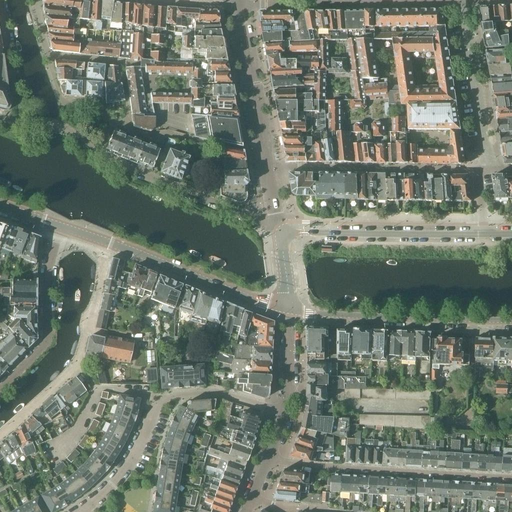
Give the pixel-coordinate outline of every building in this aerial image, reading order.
[(71,9),(72,9),(72,0),(41,0),(43,6),(71,9)] [(81,0),(72,0),(72,9),(71,9),(71,11),(79,12),(81,12),(81,0)] [(79,12),(79,15),(80,16),(80,20),(90,21),(91,1),(83,0),(81,0),(81,12),(79,12)] [(91,1),(90,21),(96,22),(95,31),(100,31),(100,26),(101,2),(91,1)] [(101,2),(100,26),(100,31),(109,31),(110,3),(101,2)] [(110,3),(109,31),(113,31),(121,32),(122,4),(110,3)] [(122,4),(121,32),(131,33),(131,28),(132,5),(122,4)] [(142,6),(132,5),(131,28),(141,28),(142,6)] [(71,9),(43,6),(44,16),(70,18),(70,19),(79,20),(80,20),(80,16),(79,15),(71,15),(71,11),(71,9)] [(152,27),(153,7),(142,6),(141,28),(141,32),(144,32),(151,35),(152,27)] [(510,32),(508,6),(499,7),(501,25),(501,33),(510,32)] [(165,31),(166,24),(167,8),(153,7),(152,27),(151,35),(151,43),(164,44),(165,31)] [(492,25),(490,7),(482,8),(480,10),(482,24),(489,23),(490,26),(492,25)] [(499,7),(490,7),(492,25),(501,25),(499,7)] [(175,27),(176,9),(167,8),(166,24),(171,24),(170,27),(175,27)] [(195,23),(198,23),(199,10),(176,9),(175,27),(175,32),(181,32),(181,31),(182,31),(182,30),(191,31),(195,28),(195,23)] [(219,23),(217,13),(216,13),(214,11),(199,10),(198,23),(219,23)] [(443,13),(443,12),(443,11),(442,11),(442,10),(441,10),(413,10),(413,11),(411,11),(377,11),(374,11),(374,27),(377,27),(390,27),(396,27),(410,27),(414,27),(429,27),(445,26),(443,13)] [(345,32),(345,11),(335,12),(338,33),(345,32)] [(365,11),(345,11),(345,32),(347,32),(348,39),(358,39),(365,39),(365,11)] [(374,27),(374,11),(365,11),(365,39),(373,39),(374,40),(374,27)] [(297,24),(295,12),(262,12),(261,12),(260,13),(260,14),(261,23),(282,23),(285,23),(285,26),(288,26),(295,26),(295,24),(297,24)] [(297,24),(299,32),(300,40),(311,40),(305,12),(295,12),(297,24)] [(318,40),(313,12),(305,12),(311,40),(318,40)] [(330,33),(327,12),(313,12),(318,40),(328,40),(328,42),(331,42),(330,33)] [(335,12),(327,12),(330,33),(338,33),(335,12)] [(79,29),(79,20),(70,19),(70,18),(44,16),(46,26),(79,29)] [(195,23),(195,28),(195,32),(197,32),(197,31),(220,31),(220,28),(219,28),(218,24),(219,23),(198,23),(195,23)] [(282,23),(261,23),(263,32),(284,32),(288,32),(296,32),(299,32),(297,24),(295,24),(295,26),(288,26),(285,26),(285,23),(282,23)] [(501,33),(501,25),(492,25),(490,26),(489,23),(482,24),(484,34),(501,33)] [(79,29),(46,26),(48,33),(83,36),(83,39),(85,39),(86,29),(79,29)] [(401,104),(401,105),(408,105),(457,105),(452,75),(452,71),(449,51),(445,26),(429,27),(429,32),(414,32),(414,27),(410,27),(410,32),(396,33),(396,27),(390,27),(390,33),(378,33),(377,27),(374,27),(374,40),(392,40),(393,40),(394,51),(399,86),(387,86),(389,99),(389,105),(401,104)] [(131,28),(131,33),(131,37),(144,37),(144,32),(141,32),(141,28),(131,28)] [(121,32),(113,31),(112,41),(113,42),(112,57),(119,58),(121,32)] [(511,31),(510,32),(501,33),(484,34),(486,49),(509,48),(511,48),(511,31)] [(121,32),(119,58),(130,59),(130,56),(130,51),(131,44),(131,37),(131,33),(121,32)] [(284,32),(263,32),(265,44),(278,41),(300,40),(299,32),(296,32),(288,32),(284,32)] [(347,32),(345,32),(338,33),(330,33),(331,42),(347,41),(347,39),(348,39),(347,32)] [(83,36),(48,33),(50,42),(82,44),(83,39),(83,36)] [(190,50),(190,44),(190,38),(181,37),(180,49),(190,50)] [(222,39),(194,38),(194,44),(190,44),(190,50),(207,50),(207,49),(224,49),(224,48),(223,48),(223,46),(221,39),(222,39)] [(83,39),(82,44),(82,54),(90,55),(91,40),(85,39),(83,39)] [(358,39),(348,39),(347,39),(347,41),(348,48),(359,48),(358,39)] [(379,79),(373,39),(365,39),(358,39),(359,48),(360,56),(361,63),(362,71),(364,79),(372,79),(374,79),(374,81),(379,81),(379,79)] [(91,40),(90,55),(97,56),(98,40),(91,40)] [(106,41),(98,40),(97,56),(105,57),(106,41)] [(278,41),(265,44),(268,56),(275,55),(275,53),(278,52),(285,52),(306,52),(318,52),(318,48),(318,40),(311,40),(300,40),(278,41)] [(112,41),(106,41),(105,57),(112,57),(113,42),(112,41)] [(82,44),(50,42),(52,51),(53,51),(74,54),(82,54),(82,44)] [(144,44),(131,44),(130,51),(143,52),(144,44)] [(7,81),(5,70),(3,56),(2,49),(0,48),(0,110),(4,112),(6,112),(8,111),(9,110),(10,108),(10,107),(10,105),(6,96),(10,95),(8,91),(7,82),(7,81)] [(360,56),(359,48),(348,48),(349,56),(360,56)] [(190,50),(180,49),(180,59),(182,59),(191,59),(226,60),(224,49),(207,49),(207,50),(190,50)] [(130,56),(130,59),(141,61),(141,60),(143,60),(143,52),(130,51),(130,56)] [(510,51),(487,52),(489,67),(510,65),(510,64),(510,51)] [(164,64),(164,59),(164,53),(150,52),(150,60),(153,60),(153,64),(155,64),(164,64)] [(270,72),(297,71),(309,71),(311,70),(311,57),(306,57),(297,56),(297,59),(290,59),(290,54),(281,54),(281,52),(285,52),(278,52),(275,53),(275,55),(268,56),(270,72)] [(331,70),(329,70),(329,71),(329,74),(331,74),(348,74),(347,58),(332,58),(332,69),(331,70)] [(164,64),(164,74),(173,74),(173,59),(164,59),(164,64)] [(180,59),(173,59),(173,74),(182,75),(182,59),(180,59)] [(191,68),(191,59),(182,59),(182,75),(191,75),(191,68)] [(228,72),(226,62),(226,60),(191,59),(191,68),(202,69),(201,72),(201,77),(214,78),(214,72),(228,72)] [(155,74),(155,64),(153,64),(153,60),(150,60),(143,60),(141,60),(141,61),(141,62),(141,68),(140,68),(145,69),(146,74),(155,74)] [(84,70),(84,63),(76,62),(55,61),(54,61),(56,69),(75,70),(84,70)] [(329,70),(329,62),(318,62),(318,70),(326,70),(326,71),(329,71),(329,70)] [(103,81),(104,65),(87,63),(85,79),(103,81)] [(362,71),(361,63),(350,63),(351,70),(350,70),(351,71),(362,71)] [(164,74),(164,64),(155,64),(155,74),(164,74)] [(510,65),(489,67),(491,76),(511,74),(511,64),(510,64),(510,65)] [(104,65),(103,81),(102,83),(104,83),(120,85),(118,71),(117,67),(104,65)] [(141,74),(140,68),(126,68),(126,71),(127,76),(141,74)] [(202,85),(202,84),(201,84),(201,77),(201,72),(202,69),(191,68),(191,75),(191,81),(189,81),(189,85),(189,87),(191,87),(190,94),(190,100),(201,100),(201,97),(201,86),(202,86),(202,85)] [(326,70),(318,70),(314,70),(315,75),(314,79),(326,79),(326,71),(326,70)] [(362,71),(351,71),(351,73),(352,80),(364,79),(362,71)] [(214,78),(201,77),(201,84),(202,84),(230,83),(228,72),(214,72),(214,78)] [(141,74),(127,76),(128,84),(142,82),(141,74)] [(511,74),(491,76),(492,84),(511,82),(511,74)] [(314,84),(314,79),(315,75),(309,75),(303,76),(304,85),(314,84)] [(303,76),(271,78),(273,88),(304,86),(304,85),(303,76)] [(389,99),(387,86),(387,78),(379,79),(380,79),(380,97),(385,96),(385,99),(389,99)] [(373,100),(372,79),(364,79),(364,86),(365,93),(366,98),(370,98),(370,100),(373,100)] [(81,82),(65,81),(65,86),(60,86),(59,86),(62,95),(63,94),(65,94),(64,96),(81,97),(81,82)] [(104,83),(102,83),(92,82),(85,82),(85,97),(102,98),(102,90),(105,90),(104,83)] [(143,90),(142,82),(128,84),(129,92),(143,90)] [(511,82),(492,84),(494,95),(511,94),(511,82)] [(122,92),(120,85),(104,83),(105,90),(105,95),(122,92)] [(212,86),(202,86),(201,86),(201,97),(203,97),(204,97),(217,98),(233,97),(231,86),(212,86)] [(365,93),(364,86),(353,86),(354,94),(365,93)] [(325,103),(325,101),(312,101),(312,94),(312,88),(305,89),(306,93),(305,93),(305,101),(276,101),(278,113),(325,111),(323,111),(324,103),(325,103)] [(305,101),(305,93),(297,94),(296,89),(274,91),(276,101),(305,101)] [(143,90),(129,92),(130,100),(144,98),(143,90)] [(122,92),(105,95),(106,104),(108,104),(108,108),(114,107),(113,103),(122,102),(123,101),(122,92)] [(158,93),(150,93),(152,103),(158,103),(158,93)] [(166,93),(158,93),(158,103),(166,103),(166,93)] [(166,93),(166,103),(174,103),(174,93),(166,93)] [(182,94),(174,93),(174,103),(182,103),(182,94)] [(182,94),(182,103),(190,103),(190,100),(190,94),(188,94),(182,94)] [(511,103),(511,94),(494,95),(495,105),(511,103)] [(235,106),(233,97),(217,98),(204,97),(203,97),(201,97),(201,100),(190,100),(190,103),(191,103),(191,107),(199,107),(204,108),(204,106),(210,106),(235,106)] [(145,105),(144,98),(130,100),(130,101),(131,108),(145,106),(145,105)] [(344,104),(344,101),(344,100),(334,100),(325,101),(325,103),(328,103),(328,109),(341,108),(341,103),(344,104)] [(355,101),(355,100),(350,101),(350,107),(352,109),(364,109),(366,107),(366,100),(355,101)] [(147,104),(145,105),(145,106),(131,108),(132,116),(136,115),(148,114),(154,114),(152,103),(147,103),(147,104)] [(511,111),(511,103),(495,105),(497,113),(511,111)] [(460,129),(457,105),(408,105),(408,117),(408,124),(408,130),(450,130),(460,130),(461,130),(461,129),(460,129)] [(237,119),(235,106),(210,106),(204,106),(204,108),(199,107),(200,109),(200,115),(237,119)] [(342,113),(341,108),(328,109),(328,114),(325,114),(325,116),(344,116),(344,113),(342,113)] [(313,128),(312,133),(322,133),(325,133),(325,131),(326,131),(325,119),(325,116),(325,114),(325,111),(278,113),(280,123),(306,122),(305,121),(310,121),(311,128),(313,128)] [(511,111),(497,113),(498,121),(511,119),(511,111)] [(148,114),(136,115),(138,128),(149,130),(150,129),(148,114)] [(154,114),(148,114),(150,129),(149,130),(155,129),(157,128),(157,127),(154,114)] [(237,119),(200,115),(190,115),(194,137),(195,138),(242,147),(237,119)] [(344,119),(344,116),(325,116),(325,119),(326,119),(326,123),(329,124),(342,124),(342,119),(344,119)] [(511,119),(498,121),(500,133),(511,132),(511,119)] [(306,122),(280,123),(281,130),(298,131),(298,132),(303,132),(312,133),(313,128),(311,128),(310,121),(305,121),(306,122)] [(351,132),(358,132),(368,133),(368,126),(364,126),(364,125),(362,123),(356,123),(354,125),(354,126),(350,126),(351,132)] [(342,129),(342,124),(329,124),(329,129),(328,129),(328,131),(326,131),(325,131),(325,133),(332,133),(345,132),(345,129),(342,129)] [(408,124),(393,124),(393,132),(396,132),(406,132),(406,133),(409,133),(408,130),(408,124)] [(448,150),(417,149),(419,164),(463,165),(466,165),(465,162),(464,156),(463,149),(460,130),(450,130),(450,147),(448,148),(448,149),(448,150)] [(113,155),(122,133),(118,131),(117,134),(113,132),(106,149),(107,150),(106,152),(113,155)] [(349,137),(349,132),(345,132),(332,133),(336,162),(355,163),(350,136),(349,137)] [(358,132),(351,132),(349,132),(349,137),(350,136),(355,163),(364,163),(359,135),(358,135),(358,132)] [(376,163),(374,144),(373,144),(371,144),(369,132),(368,133),(358,132),(358,135),(359,135),(364,163),(375,163),(376,163)] [(386,132),(386,139),(386,163),(398,164),(396,132),(393,132),(386,132)] [(408,156),(407,144),(406,133),(406,132),(396,132),(398,164),(408,164),(408,156)] [(511,132),(500,133),(502,145),(511,144),(511,132)] [(125,134),(122,133),(113,155),(121,158),(129,138),(124,136),(125,134)] [(321,144),(322,133),(312,133),(312,137),(312,147),(314,147),(315,154),(317,162),(326,162),(324,143),(321,144)] [(336,162),(332,133),(325,133),(322,133),(321,144),(324,143),(326,162),(336,162)] [(129,138),(121,158),(129,161),(137,139),(133,137),(133,140),(129,138)] [(312,147),(312,137),(306,137),(306,139),(303,139),(303,137),(299,137),(282,137),(284,145),(305,146),(310,146),(310,147),(312,147)] [(140,140),(137,139),(129,161),(137,164),(144,144),(140,142),(140,140)] [(386,163),(386,139),(383,139),(383,140),(375,140),(373,140),(374,144),(376,163),(386,163)] [(144,144),(137,164),(144,167),(153,145),(149,143),(148,146),(144,144)] [(162,155),(166,156),(160,172),(180,180),(182,174),(187,175),(190,166),(186,164),(188,158),(169,150),(171,144),(166,143),(162,155)] [(417,145),(407,144),(408,156),(408,164),(419,164),(417,149),(417,145)] [(511,144),(502,145),(504,157),(511,156),(511,144)] [(156,146),(153,145),(144,167),(152,170),(159,150),(155,148),(156,146)] [(305,146),(284,145),(286,154),(305,154),(315,154),(314,147),(312,147),(310,147),(310,146),(305,146)] [(244,161),(243,151),(240,151),(216,146),(214,147),(213,156),(212,157),(244,161)] [(307,162),(305,154),(286,154),(287,160),(289,162),(307,162)] [(317,162),(315,154),(305,154),(307,162),(317,162)] [(212,157),(209,168),(222,169),(222,173),(246,172),(244,161),(212,157)] [(245,186),(248,183),(247,182),(246,172),(222,173),(222,169),(209,168),(206,176),(218,181),(213,192),(220,195),(220,196),(238,203),(239,203),(240,203),(242,203),(243,203),(244,202),(245,202),(245,201),(246,200),(246,199),(247,198),(247,197),(247,196),(245,186)] [(320,183),(320,174),(306,174),(306,173),(288,173),(289,175),(290,174),(293,191),(292,191),(293,192),(294,194),(295,195),(297,196),(298,196),(317,196),(317,195),(317,183),(320,183)] [(333,174),(320,174),(320,183),(317,183),(317,195),(333,196),(333,174)] [(345,174),(333,174),(333,196),(345,196),(345,174)] [(358,196),(358,174),(345,174),(345,196),(358,196)] [(368,200),(367,174),(358,174),(358,196),(358,200),(368,200)] [(376,174),(367,174),(368,200),(378,200),(376,174)] [(386,175),(376,174),(378,200),(387,200),(386,175)] [(397,200),(395,175),(386,175),(387,200),(397,200)] [(405,175),(395,175),(397,200),(407,201),(405,175)] [(414,175),(405,175),(407,201),(416,201),(414,175)] [(426,201),(424,175),(414,175),(416,201),(426,201)] [(435,202),(433,176),(424,175),(426,201),(427,201),(430,202),(433,202),(435,202)] [(444,202),(442,176),(433,176),(435,202),(435,201),(444,202)] [(452,192),(450,176),(442,176),(444,202),(452,202),(452,192)] [(461,187),(469,187),(468,176),(450,176),(452,192),(462,191),(461,187)] [(508,185),(507,176),(493,176),(496,199),(501,199),(503,202),(507,202),(509,199),(510,199),(509,190),(507,190),(506,185),(508,185)] [(471,202),(469,187),(461,187),(462,191),(463,202),(471,202)] [(462,191),(452,192),(452,202),(463,202),(462,191)] [(8,226),(0,245),(0,248),(10,253),(19,229),(16,228),(16,229),(8,226)] [(19,229),(10,253),(22,257),(30,234),(21,231),(22,231),(19,229)] [(30,234),(22,257),(21,259),(36,264),(36,262),(39,238),(30,234)] [(109,264),(107,277),(108,278),(108,277),(112,278),(111,280),(114,281),(115,276),(120,277),(126,279),(131,280),(132,275),(122,272),(124,262),(120,260),(112,258),(109,264)] [(126,279),(125,284),(126,284),(126,286),(128,287),(127,290),(134,292),(133,294),(138,296),(142,282),(144,283),(148,271),(135,266),(134,269),(132,275),(131,280),(126,279)] [(157,275),(148,271),(144,283),(142,282),(138,296),(142,297),(143,291),(150,293),(157,275)] [(125,284),(126,279),(120,277),(115,276),(114,281),(111,280),(112,278),(108,277),(108,278),(107,277),(103,294),(116,296),(118,288),(125,289),(126,286),(126,284),(125,284)] [(180,311),(180,307),(185,286),(159,276),(152,293),(150,298),(163,304),(161,308),(162,310),(169,313),(171,312),(173,308),(180,311)] [(7,306),(36,306),(36,282),(11,282),(11,288),(0,288),(0,298),(2,299),(2,297),(4,297),(3,306),(7,306)] [(197,292),(185,286),(180,307),(180,311),(191,315),(193,310),(197,292)] [(193,310),(191,315),(190,322),(199,324),(198,328),(200,328),(199,331),(203,332),(204,326),(212,298),(197,292),(193,310)] [(111,312),(112,306),(113,302),(115,302),(116,296),(103,294),(95,329),(104,330),(108,312),(111,312)] [(212,298),(204,326),(217,330),(224,303),(212,298)] [(238,332),(243,311),(242,311),(242,310),(226,304),(220,331),(224,331),(223,335),(230,337),(232,328),(237,329),(236,332),(238,332)] [(36,319),(36,306),(7,306),(7,315),(13,318),(13,319),(15,319),(20,319),(20,316),(26,316),(26,319),(36,319)] [(243,311),(238,332),(237,336),(245,338),(249,324),(247,324),(250,314),(243,311)] [(249,324),(245,338),(245,346),(272,348),(274,322),(250,314),(247,324),(249,324)] [(15,319),(7,327),(8,328),(13,333),(28,348),(37,339),(36,337),(36,336),(20,320),(20,319),(15,319)] [(36,319),(26,319),(20,319),(20,320),(36,336),(36,319)] [(0,326),(5,331),(8,328),(7,327),(5,325),(0,320),(0,326)] [(306,328),(306,329),(307,330),(307,337),(307,354),(307,363),(338,364),(338,360),(338,355),(329,355),(329,329),(309,328),(308,327),(307,328),(306,328)] [(349,331),(338,330),(338,355),(338,360),(352,361),(352,356),(351,356),(352,333),(349,333),(349,331)] [(352,333),(351,356),(352,356),(352,355),(362,355),(362,360),(371,360),(372,331),(368,331),(367,332),(363,332),(361,330),(355,330),(353,332),(352,332),(352,333)] [(371,360),(371,362),(381,362),(381,363),(388,363),(388,361),(389,332),(389,331),(388,331),(383,331),(382,331),(382,332),(372,331),(371,360)] [(389,332),(388,361),(402,361),(403,332),(398,331),(398,332),(389,332)] [(403,332),(402,361),(416,362),(416,358),(417,333),(408,333),(408,332),(403,332)] [(28,348),(13,333),(3,343),(18,358),(28,348)] [(417,333),(416,358),(422,358),(421,362),(430,362),(431,333),(417,333)] [(104,338),(91,336),(89,337),(84,359),(100,362),(101,358),(123,363),(129,364),(134,342),(120,339),(105,336),(104,338)] [(237,336),(236,346),(245,346),(245,338),(237,336)] [(493,366),(493,339),(491,337),(487,336),(486,338),(481,338),(476,338),(475,367),(475,378),(479,378),(480,368),(493,369),(493,366)] [(433,355),(432,369),(432,380),(432,390),(438,390),(438,381),(437,381),(438,369),(440,369),(440,365),(469,367),(469,356),(464,356),(464,353),(461,353),(462,341),(447,341),(447,340),(445,338),(441,337),(439,339),(439,340),(438,340),(438,341),(433,341),(432,355),(433,355)] [(498,339),(493,339),(493,366),(498,366),(498,367),(506,367),(506,366),(507,339),(506,339),(505,337),(500,337),(498,339)] [(0,339),(0,358),(9,367),(18,358),(3,343),(0,339)] [(234,357),(233,359),(271,362),(272,351),(272,348),(245,346),(236,346),(234,354),(234,355),(234,357)] [(0,375),(9,367),(0,358),(0,375)] [(233,359),(232,364),(233,364),(231,373),(270,375),(271,362),(233,359)] [(338,364),(307,363),(307,375),(338,376),(338,372),(338,364)] [(203,365),(192,366),(194,387),(205,386),(205,385),(208,385),(209,370),(204,370),(203,365)] [(194,387),(192,366),(181,367),(183,389),(194,388),(194,387)] [(97,374),(95,369),(95,367),(87,369),(89,377),(97,374)] [(101,367),(95,369),(97,374),(99,384),(105,384),(101,367)] [(172,388),(171,367),(160,368),(161,389),(172,388)] [(183,389),(181,367),(171,367),(172,388),(172,389),(183,389)] [(155,370),(147,370),(148,383),(156,382),(155,370)] [(270,375),(231,373),(228,373),(228,378),(232,378),(232,384),(230,384),(230,389),(243,392),(265,399),(268,397),(270,376),(270,375)] [(338,376),(307,375),(307,384),(316,384),(316,388),(326,388),(327,388),(327,389),(344,389),(361,389),(365,390),(367,390),(366,377),(356,377),(350,377),(344,376),(338,376)] [(58,394),(53,398),(63,418),(65,416),(65,413),(62,409),(86,391),(76,378),(56,392),(58,394)] [(511,392),(511,385),(509,385),(509,384),(505,384),(496,383),(496,394),(508,394),(509,392),(511,392)] [(308,397),(307,398),(318,398),(318,400),(326,401),(326,388),(316,388),(316,384),(307,384),(308,397)] [(361,399),(361,389),(344,389),(345,398),(361,399)] [(137,411),(140,399),(119,395),(117,405),(137,411)] [(52,396),(31,416),(41,427),(45,426),(63,418),(53,398),(52,396)] [(306,406),(305,412),(313,414),(313,417),(332,418),(333,401),(330,401),(330,405),(327,405),(327,401),(326,401),(318,400),(318,398),(307,398),(306,406)] [(215,400),(188,402),(187,402),(187,403),(187,404),(187,405),(185,409),(198,417),(206,421),(205,412),(214,411),(215,400)] [(218,405),(218,406),(220,406),(231,409),(233,403),(219,400),(218,405)] [(105,405),(99,403),(97,409),(103,411),(105,405)] [(117,405),(114,415),(134,422),(133,423),(134,423),(138,411),(137,411),(117,405)] [(180,406),(175,416),(175,417),(194,426),(198,417),(185,409),(180,406)] [(220,406),(217,425),(218,426),(228,429),(230,416),(231,409),(220,406)] [(101,417),(103,411),(97,409),(95,415),(101,417)] [(240,419),(230,416),(228,429),(255,438),(261,418),(242,412),(240,419)] [(349,418),(332,418),(313,417),(313,414),(305,412),(302,428),(327,434),(347,438),(349,424),(349,418)] [(129,433),(133,423),(134,422),(114,415),(110,424),(129,433)] [(24,422),(32,436),(33,438),(39,435),(44,430),(41,427),(31,416),(24,422)] [(175,417),(175,416),(174,416),(169,427),(170,428),(170,427),(190,435),(193,427),(194,426),(175,417)] [(93,420),(90,425),(96,428),(99,423),(93,420)] [(32,436),(24,422),(14,432),(24,454),(25,457),(36,453),(29,438),(32,436)] [(59,428),(61,433),(67,429),(65,424),(59,428)] [(124,443),(129,433),(110,424),(106,433),(124,443)] [(96,428),(90,425),(87,431),(93,434),(96,428)] [(228,429),(218,426),(215,437),(232,443),(251,450),(255,438),(228,429)] [(170,427),(170,428),(166,438),(186,444),(189,436),(190,435),(170,427)] [(302,428),(299,436),(320,444),(321,440),(325,442),(326,436),(327,434),(302,428)] [(356,431),(356,439),(355,464),(364,464),(365,446),(360,446),(361,432),(356,431)] [(432,431),(431,441),(430,468),(438,469),(439,446),(436,446),(436,433),(439,434),(439,431),(432,431)] [(24,454),(14,432),(4,439),(13,452),(16,459),(24,454)] [(106,433),(101,442),(119,453),(124,443),(106,433)] [(411,450),(407,450),(406,467),(414,467),(415,441),(416,433),(412,433),(411,450)] [(90,439),(85,435),(81,441),(86,444),(90,439)] [(320,444),(299,436),(296,444),(317,452),(319,453),(334,451),(334,445),(324,445),(325,442),(321,440),(320,444)] [(326,436),(325,442),(324,445),(334,445),(334,437),(326,436)] [(186,446),(186,444),(166,438),(163,449),(184,454),(186,446)] [(4,439),(0,442),(0,454),(3,459),(7,466),(16,459),(13,452),(4,439)] [(356,439),(348,439),(347,439),(345,463),(355,464),(356,439)] [(365,446),(364,464),(373,465),(374,440),(365,439),(365,446)] [(209,442),(202,440),(200,446),(206,448),(209,442)] [(374,440),(373,465),(382,465),(383,442),(379,442),(379,440),(374,440)] [(451,452),(447,452),(446,469),(454,470),(456,441),(452,440),(451,452)] [(83,449),(86,444),(81,441),(78,446),(83,449)] [(385,442),(383,442),(382,465),(389,466),(390,445),(391,441),(385,441),(385,442)] [(422,468),(423,451),(423,446),(423,445),(419,445),(419,441),(415,441),(414,467),(422,468)] [(423,446),(423,451),(422,468),(430,468),(431,441),(428,441),(427,446),(423,446)] [(439,446),(438,469),(446,469),(447,452),(443,452),(444,441),(440,441),(439,446)] [(460,441),(456,441),(454,470),(462,470),(463,453),(460,453),(460,441)] [(119,453),(101,442),(95,451),(112,463),(112,462),(119,453)] [(399,450),(398,466),(406,467),(407,450),(407,442),(402,442),(402,450),(399,450)] [(464,442),(463,453),(462,470),(470,470),(471,455),(467,454),(468,446),(466,446),(466,442),(464,442)] [(219,446),(217,451),(228,455),(246,462),(251,450),(232,443),(231,447),(227,446),(226,448),(219,446)] [(317,452),(296,444),(290,457),(311,462),(314,461),(319,453),(317,452)] [(475,455),(471,455),(470,470),(478,471),(480,444),(475,444),(475,455)] [(480,444),(478,471),(486,471),(487,455),(484,455),(484,445),(480,444)] [(399,446),(390,445),(389,466),(398,466),(399,450),(399,446)] [(491,455),(487,455),(486,471),(494,472),(496,448),(492,447),(491,455)] [(228,455),(217,451),(209,448),(207,455),(227,462),(244,468),(246,462),(228,455)] [(496,448),(494,472),(503,472),(503,456),(500,456),(500,448),(496,448)] [(511,448),(504,448),(503,456),(503,472),(511,473),(511,470),(511,448)] [(163,449),(162,449),(160,461),(182,464),(183,455),(184,454),(163,449)] [(75,450),(70,454),(75,459),(79,454),(75,450)] [(95,451),(89,458),(105,472),(106,473),(113,463),(112,462),(112,463),(95,451)] [(75,459),(70,454),(66,459),(71,463),(75,459)] [(89,458),(82,466),(97,481),(105,472),(89,458)] [(182,464),(160,461),(158,472),(159,472),(159,471),(180,475),(182,465),(182,464)] [(57,466),(61,471),(66,467),(62,462),(57,466)] [(227,462),(224,471),(241,477),(244,468),(227,462)] [(223,471),(213,467),(209,465),(207,469),(219,473),(217,479),(220,480),(223,471)] [(61,471),(57,466),(52,470),(56,475),(61,471)] [(82,466),(75,473),(89,489),(97,481),(82,466)] [(280,482),(301,484),(312,485),(313,472),(285,469),(280,482)] [(159,471),(159,472),(158,482),(178,485),(180,475),(159,471)] [(238,487),(241,477),(224,471),(223,471),(220,480),(220,481),(238,487)] [(23,477),(21,472),(14,475),(17,480),(23,477)] [(50,473),(44,475),(43,476),(45,481),(52,478),(50,473)] [(75,473),(67,479),(80,496),(89,489),(75,473)] [(330,493),(329,498),(331,498),(331,499),(333,499),(333,498),(335,498),(335,492),(341,493),(342,475),(332,474),(332,475),(332,487),(332,493),(330,493)] [(341,493),(340,506),(339,510),(344,510),(345,493),(350,493),(351,475),(342,475),(341,493)] [(351,475),(350,493),(350,502),(354,503),(354,494),(359,494),(361,476),(351,475)] [(361,476),(359,494),(359,502),(363,502),(363,494),(369,494),(370,476),(361,476)] [(370,476),(369,494),(367,511),(372,511),(373,495),(378,495),(379,477),(370,476)] [(379,477),(378,495),(377,506),(382,506),(382,502),(387,502),(388,478),(379,477)] [(398,478),(388,478),(387,502),(396,503),(396,502),(396,496),(398,478)] [(396,496),(396,502),(406,502),(406,497),(407,479),(398,478),(396,496)] [(67,479),(59,485),(71,503),(71,502),(80,496),(67,479)] [(406,497),(406,502),(404,511),(409,511),(411,497),(416,497),(416,496),(417,479),(407,479),(406,497)] [(425,480),(417,479),(416,496),(420,496),(418,511),(423,511),(424,497),(425,480)] [(27,485),(24,480),(17,483),(20,488),(27,485)] [(433,480),(425,480),(424,497),(423,511),(427,511),(428,497),(432,497),(433,480)] [(433,480),(432,497),(432,502),(440,503),(440,501),(441,481),(433,480)] [(220,481),(218,488),(235,494),(238,487),(220,481)] [(449,481),(441,481),(440,501),(443,502),(444,498),(448,498),(449,481)] [(449,481),(448,498),(452,498),(451,503),(451,506),(456,507),(457,482),(449,481)] [(178,485),(158,482),(156,492),(156,493),(177,496),(178,485)] [(280,482),(277,491),(308,493),(308,489),(301,488),(301,484),(280,482)] [(465,482),(457,482),(456,507),(460,507),(460,499),(464,499),(465,482)] [(471,511),(474,483),(465,482),(464,499),(468,499),(467,511),(471,511)] [(20,488),(17,483),(11,487),(13,492),(20,488)] [(203,483),(202,490),(233,501),(235,494),(218,488),(203,483)] [(481,483),(474,483),(471,511),(475,511),(476,500),(480,500),(481,483)] [(489,484),(481,483),(480,500),(483,500),(483,511),(488,511),(488,507),(489,484)] [(489,484),(488,507),(496,507),(496,501),(497,484),(489,484)] [(497,484),(496,501),(500,501),(499,511),(503,511),(504,511),(505,485),(497,484)] [(71,503),(59,485),(51,490),(61,509),(60,509),(61,510),(72,503),(71,502),(71,503)] [(61,509),(51,490),(41,496),(49,511),(54,511),(60,509),(61,509)] [(200,497),(213,501),(230,508),(233,501),(202,490),(200,497)] [(320,504),(321,494),(308,493),(277,491),(274,497),(276,500),(320,504)] [(156,493),(156,492),(155,492),(153,504),(154,504),(154,503),(175,507),(177,496),(156,493)] [(329,498),(330,493),(327,492),(323,492),(323,494),(321,494),(320,504),(322,501),(322,502),(329,502),(329,498)] [(33,511),(46,511),(38,497),(28,503),(33,511)] [(213,501),(211,505),(210,509),(212,509),(219,511),(228,511),(230,508),(213,501)] [(33,511),(28,503),(19,508),(21,511),(33,511)] [(154,503),(154,504),(152,511),(174,511),(175,507),(154,503)]
